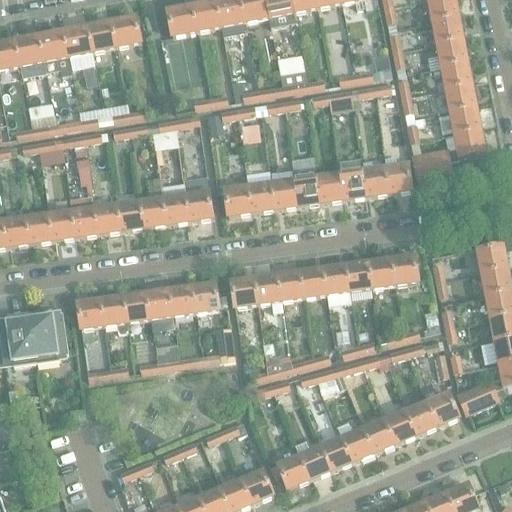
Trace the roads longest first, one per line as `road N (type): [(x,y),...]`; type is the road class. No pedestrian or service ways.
road 1 (residential): [(511,214),(0,286)]
road 2 (residential): [(325,511),(511,433)]
